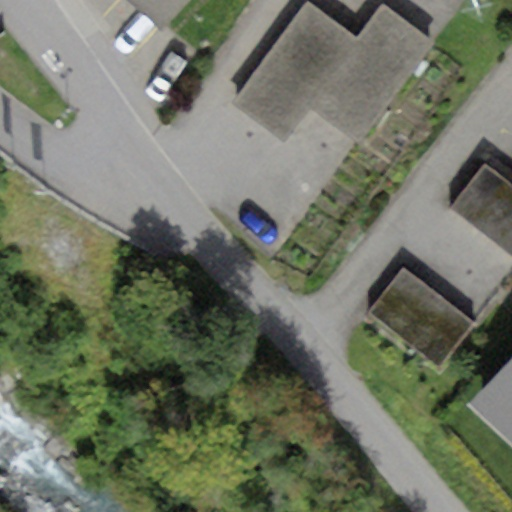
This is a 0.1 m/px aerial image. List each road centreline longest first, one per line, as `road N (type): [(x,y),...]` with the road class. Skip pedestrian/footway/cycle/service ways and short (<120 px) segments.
road 1 (residential): [(27,0),(167,224),(355,397),(446,511)]
road 2 (unknown): [(291,337),(373,269),(407,227),(502,76)]
